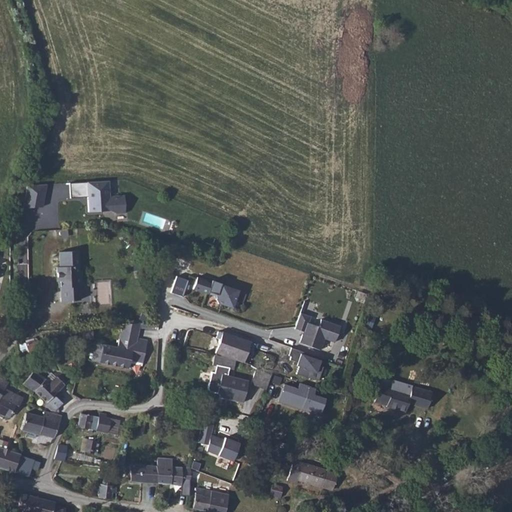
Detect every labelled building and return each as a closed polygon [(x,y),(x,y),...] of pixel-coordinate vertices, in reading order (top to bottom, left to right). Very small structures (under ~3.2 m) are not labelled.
[(117,213),(125,213),(124,195),(110,196),(108,181),(69,183),(70,198),(87,197),(88,212),(111,211),(117,213)] [(28,184),(24,206),(43,205),(47,183),(28,184)] [(69,266),(69,251),(59,252),(60,267),(57,267),(57,281),(60,281),(61,302),(72,302),(73,300),(80,300),(79,287),(81,284),(81,276),(78,276),(78,266),(69,266)] [(69,266),(78,266),(77,251),(69,251),(69,266)] [(218,303),(232,308),(239,290),(221,284),(215,282),(211,283),(207,282),(206,280),(197,277),(193,289),(208,294),(208,293),(214,296),(216,299),(215,299),(218,303)] [(324,339),(334,342),(340,325),(321,319),(318,326),(308,323),(310,316),(300,313),(294,329),(304,332),(303,335),(302,334),(299,343),(320,350),(324,339)] [(103,344),(99,362),(128,369),(129,363),(131,355),(143,358),(147,340),(137,338),(140,323),(122,325),(117,347),(103,344)] [(92,327),(82,327),(83,339),(93,338),(92,327)] [(243,363),(248,349),(252,350),(254,344),(250,342),(250,341),(222,331),(222,333),(218,331),(216,337),(219,339),(215,353),(221,355),(220,356),(227,357),(235,360),(243,363)] [(37,339),(25,343),(28,352),(40,349),(37,339)] [(99,362),(103,344),(96,343),(91,361),(99,362)] [(305,377),(318,380),(323,367),(318,365),(321,358),(291,347),(288,355),(291,356),(289,360),(297,362),(296,365),(298,366),(296,374),(305,377)] [(142,366),(143,358),(131,355),(129,363),(142,366)] [(233,369),(235,360),(227,357),(220,356),(214,355),(213,365),(216,365),(214,372),(211,372),(207,387),(208,390),(210,392),(224,395),(223,398),(242,403),(248,381),(227,376),(229,368),(233,369)] [(271,375),(256,368),(251,384),(265,389),(271,375)] [(34,391),(45,379),(33,371),(23,383),(34,391)] [(51,372),(45,379),(49,383),(55,377),(51,372)] [(45,379),(34,391),(47,403),(45,405),(50,410),(58,411),(64,397),(57,391),(64,384),(56,376),(55,377),(49,383),(45,379)] [(0,385),(5,389),(9,383),(0,377),(0,385)] [(278,401),(320,416),(325,399),(314,395),(316,389),(299,383),(297,389),(283,384),(278,401)] [(5,389),(0,385),(0,413),(9,418),(15,407),(17,408),(20,402),(23,398),(5,389)] [(431,392),(412,386),(409,394),(379,385),(374,402),(386,405),(386,406),(405,412),(407,403),(426,409),(431,392)] [(53,438),(61,416),(61,415),(44,411),(42,417),(25,412),(21,430),(39,435),(39,434),(53,438)] [(77,427),(107,433),(110,419),(106,418),(106,414),(99,413),(98,417),(80,413),(77,427)] [(119,421),(110,419),(107,433),(116,434),(119,421)] [(213,422),(203,420),(198,443),(208,445),(213,422)] [(93,453),(96,441),(83,438),(81,450),(93,453)] [(67,446),(58,445),(54,459),(61,459),(64,460),(67,446)] [(0,466),(14,471),(19,455),(20,454),(0,447),(0,466)] [(38,469),(40,462),(34,460),(19,455),(14,471),(27,476),(29,476),(32,468),(38,469)] [(220,456),(217,462),(227,466),(230,460),(220,456)] [(157,466),(156,466),(157,483),(181,485),(181,483),(190,483),(191,468),(172,467),(172,459),(157,458),(157,466)] [(321,486),(332,489),(337,474),(325,471),(325,470),(293,461),(287,480),(297,483),(298,480),(320,487),(321,486)] [(156,466),(151,465),(129,463),(130,481),(157,483),(156,466)] [(116,493),(116,486),(110,485),(111,485),(111,484),(111,482),(110,480),(109,479),(108,478),(107,478),(105,478),(104,479),(103,479),(103,480),(102,481),(102,483),(102,484),(100,483),(98,497),(111,499),(112,493),(116,493)] [(269,495),(280,498),(283,487),(272,484),(269,495)] [(20,511),(32,511),(36,497),(12,490),(7,508),(20,511)] [(224,511),(228,494),(211,490),(210,496),(195,493),(193,508),(210,511),(224,511)] [(64,511),(65,508),(54,505),(55,502),(36,497),(32,511),(64,511)]
